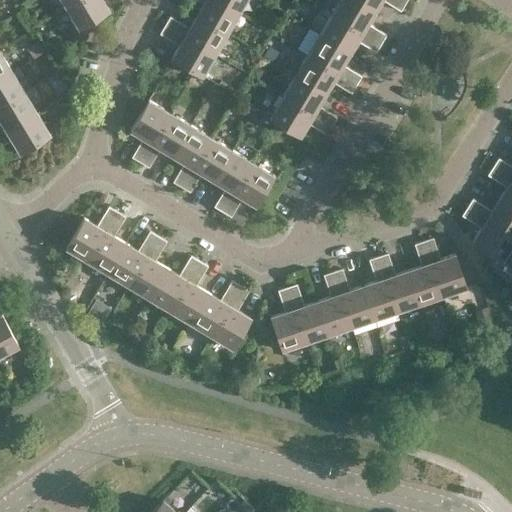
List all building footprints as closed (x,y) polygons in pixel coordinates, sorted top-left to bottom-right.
[(72,32),(107,10),(101,0),(76,0),(66,6),(79,26),(78,27),(79,27),(72,31),(72,32)] [(198,0),(204,3),(197,16),(226,33),(238,12),(218,0),(198,0)] [(218,0),(238,12),(244,0),(218,0)] [(355,0),(340,0),(332,14),(381,43),(386,35),(366,23),(374,11),(355,0)] [(401,0),(355,0),(374,11),(380,0),(383,0),(401,10),(406,2),(401,0)] [(381,43),(332,14),(320,35),(348,52),(356,39),(376,51),(381,43)] [(214,53),(226,33),(197,16),(189,28),(169,17),(165,25),(214,53)] [(202,75),(214,53),(165,25),(160,33),(180,45),(173,58),(202,75)] [(320,35),(308,55),(356,84),(361,76),(341,64),(348,52),(320,35)] [(44,51),(38,42),(27,49),(33,58),(44,51)] [(0,79),(11,72),(0,53),(0,79)] [(356,84),(308,55),(295,76),(324,93),(331,80),(351,92),(356,84)] [(254,67),(250,74),(258,79),(263,72),(254,67)] [(11,72),(0,79),(0,106),(24,93),(11,72)] [(295,76),(283,96),(331,125),(336,117),(316,105),(324,93),(295,76)] [(24,93),(0,106),(0,117),(3,122),(0,123),(0,134),(36,113),(24,93)] [(331,125),(283,96),(270,118),(298,135),(306,121),(326,133),(331,125)] [(148,101),(131,129),(144,137),(132,156),(140,161),(169,113),(148,101)] [(243,103),(238,112),(251,120),(256,111),(243,103)] [(36,113),(0,134),(0,146),(13,138),(20,152),(49,134),(49,133),(48,133),(36,113)] [(169,113),(140,161),(149,166),(161,146),(173,154),(190,126),(169,113)] [(210,138),(190,126),(173,154),(185,161),(173,181),(182,186),(210,138)] [(210,138),(182,186),(190,191),(202,171),(214,178),(231,150),(210,138)] [(251,162),(231,150),(214,178),(226,186),(214,206),(222,211),(251,162)] [(493,167),(511,178),(511,167),(498,159),(493,167)] [(256,203),(273,175),(251,162),(222,211),(230,216),(242,195),(256,203)] [(511,206),(511,178),(493,167),(488,174),(508,187),(500,199),(511,206)] [(511,235),(511,206),(500,199),(492,212),(472,199),(467,207),(511,235)] [(67,247),(88,260),(117,211),(108,207),(97,226),(84,218),(66,247),(67,248),(67,247)] [(511,241),(511,235),(467,207),(462,215),(482,227),(478,232),(474,239),(473,239),(473,240),(502,258),(502,257),(511,241)] [(125,216),(117,211),(88,260),(108,272),(125,243),(113,236),(125,216)] [(129,284),(158,236),(150,231),(138,251),(125,243),(108,272),(129,284)] [(129,284),(149,296),(149,297),(167,268),(154,261),(166,241),(158,236),(129,284)] [(464,287),(466,286),(455,254),(440,260),(433,238),(424,241),(442,294),(464,286),(464,287)] [(419,302),(442,294),(424,241),(415,244),(422,266),(408,270),(419,302)] [(419,302),(408,270),(394,275),(387,253),(378,256),(396,310),(419,302)] [(149,297),(170,309),(199,261),(191,256),(179,276),(167,268),(149,297)] [(376,281),(363,286),(373,317),(396,310),(378,256),(369,259),(376,281)] [(199,261),(170,309),(190,321),(208,292),(195,285),(207,265),(199,261)] [(351,325),(373,317),(363,286),(349,291),(341,268),(333,271),(351,325)] [(331,296),(317,301),(328,333),(351,325),(333,271),(324,274),(331,296)] [(211,334),(240,286),(232,281),(220,300),(208,292),(190,321),(211,334)] [(305,341),(328,333),(317,301),(303,306),(296,284),(287,287),(305,341)] [(248,291),(240,286),(211,334),(231,346),(232,347),(250,317),(237,309),(248,291)] [(283,348),(305,341),(287,287),(278,290),(285,312),(271,316),(282,349),(283,348)] [(491,319),(486,306),(476,310),(480,323),(491,319)] [(1,316),(0,316),(0,354),(17,345),(17,346),(18,345),(2,315),(1,315),(1,316)] [(150,511),(176,511),(163,499),(150,511)] [(244,511),(249,511),(253,508),(244,500),(238,506),(244,511)]
